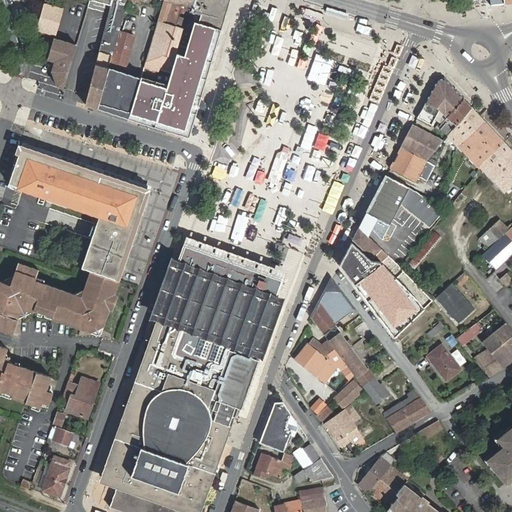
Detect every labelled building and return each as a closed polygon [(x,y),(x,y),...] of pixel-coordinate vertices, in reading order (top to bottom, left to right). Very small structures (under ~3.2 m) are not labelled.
[(111,0),(107,14),(84,106),(97,110),(108,69),(119,31),(121,25),(127,0),(111,0)] [(89,0),(85,14),(89,16),(91,9),(107,14),(111,0),(89,0)] [(193,0),(163,0),(146,61),(162,66),(160,74),(169,76),(186,21),(189,10),(191,11),(193,0)] [(221,30),(229,0),(193,0),(191,11),(189,10),(186,21),(221,30)] [(62,7),(44,2),(37,28),(55,33),(62,7)] [(158,114),(154,127),(190,137),(221,30),(186,21),(169,76),(162,99),(158,114)] [(126,65),(134,36),(121,33),(112,62),(126,65)] [(64,87),(77,43),(54,36),(48,56),(56,58),(52,69),(58,85),(64,87)] [(141,79),(108,69),(97,110),(129,119),(141,79)] [(438,78),(418,117),(431,124),(434,119),(438,121),(434,126),(438,130),(441,128),(448,135),(471,106),(444,77),(438,78)] [(150,96),(146,110),(158,114),(162,99),(150,96)] [(471,106),(448,135),(457,144),(483,120),(471,106)] [(142,123),(154,127),(158,114),(146,110),(142,123)] [(483,120),(457,144),(474,162),(472,164),(477,170),(480,166),(484,159),(503,141),(483,120)] [(402,147),(426,161),(443,140),(414,124),(402,147)] [(511,150),(503,141),(484,159),(480,166),(504,192),(511,184),(511,150)] [(91,270),(120,280),(151,189),(22,145),(10,182),(101,213),(83,267),(91,270)] [(402,147),(390,169),(414,182),(426,161),(402,147)] [(427,226),(440,211),(419,193),(387,175),(360,227),(379,245),(401,206),(427,226)] [(511,226),(511,224),(510,223),(506,227),(499,219),(480,238),(489,248),(511,226)] [(511,226),(489,248),(483,254),(496,269),(511,254),(511,226)] [(353,240),(372,258),(375,255),(382,262),(389,255),(379,245),(360,227),(353,240)] [(266,302),(272,286),(191,257),(185,273),(177,270),(161,313),(164,314),(105,478),(119,483),(111,505),(129,511),(180,511),(182,507),(196,511),(256,347),(259,348),(274,305),(266,302)] [(8,283),(0,280),(0,328),(13,333),(18,319),(19,317),(33,312),(34,309),(54,315),(53,318),(101,335),(120,280),(91,270),(85,287),(73,293),(32,279),(36,268),(16,261),(8,283)] [(455,279),(460,284),(470,276),(465,270),(455,279)] [(437,296),(460,322),(475,308),(451,283),(437,296)] [(323,333),(355,309),(337,285),(329,285),(311,317),(323,333)] [(472,319),(453,335),(459,341),(478,326),(472,319)] [(439,325),(428,334),(431,338),(442,328),(439,325)] [(505,366),(500,360),(511,349),(511,332),(506,325),(485,341),(490,348),(473,357),(489,375),(505,366)] [(351,347),(336,327),(324,335),(326,338),(328,341),(330,340),(341,354),(351,347)] [(294,358),(324,382),(337,365),(343,361),(328,341),(326,338),(322,344),(312,337),(309,343),(307,341),(294,358)] [(441,345),(428,355),(447,379),(461,368),(441,345)] [(0,393),(40,408),(41,402),(49,405),(52,394),(48,386),(51,377),(6,361),(5,356),(7,349),(0,346),(0,393)] [(379,382),(351,347),(341,354),(369,392),(377,402),(389,392),(380,381),(379,382)] [(341,369),(349,379),(353,375),(346,365),(341,369)] [(72,382),(73,377),(70,376),(64,393),(71,396),(67,409),(87,416),(98,384),(82,378),(80,385),(72,382)] [(333,398),(342,407),(362,388),(353,379),(333,398)] [(409,397),(384,412),(388,418),(388,417),(396,430),(430,410),(414,389),(407,394),(409,397)] [(314,415),(323,406),(316,400),(309,409),(314,415)] [(296,436),(300,424),(286,403),(278,404),(263,443),(285,452),(291,434),(296,436)] [(330,418),(325,422),(341,446),(350,439),(360,432),(352,422),(359,417),(350,405),(344,410),(343,409),(336,413),(330,418)] [(61,424),(64,415),(57,412),(53,422),(61,424)] [(416,434),(420,440),(442,427),(438,421),(416,434)] [(57,426),(53,439),(68,444),(72,431),(57,426)] [(511,427),(499,438),(505,446),(488,460),(505,482),(511,476),(511,427)] [(370,443),(380,436),(376,430),(365,437),(370,443)] [(293,476),(297,483),(308,476),(312,482),(321,480),(335,475),(313,442),(304,448),(302,449),(299,447),(292,452),(304,469),(293,476)] [(288,471),(294,455),(286,452),(283,460),(262,452),(256,468),(254,474),(268,479),(270,473),(280,477),(283,469),(288,471)] [(68,468),(70,461),(53,455),(42,488),(60,494),(68,469),(68,468)] [(390,465),(380,456),(372,466),(369,463),(367,465),(364,469),(367,472),(359,483),(368,491),(390,465)] [(405,480),(407,477),(390,465),(368,491),(388,506),(397,494),(395,492),(405,480)] [(29,487),(32,479),(25,476),(21,485),(29,487)] [(442,511),(427,500),(428,499),(405,480),(395,492),(397,494),(388,506),(385,509),(389,511),(442,511)] [(327,511),(324,496),(322,488),(298,491),(301,502),(303,511),(327,511)] [(258,511),(260,510),(235,500),(231,511),(258,511)] [(303,511),(301,502),(275,508),(275,511),(303,511)]
